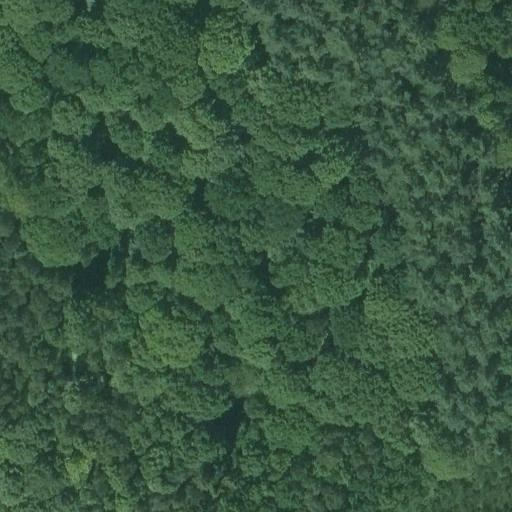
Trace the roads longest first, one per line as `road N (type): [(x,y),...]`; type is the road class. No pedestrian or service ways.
road 1 (unknown): [(511,158),(429,0)]
road 2 (track): [(385,511),(511,394)]
road 3 (track): [(511,120),(452,0)]
